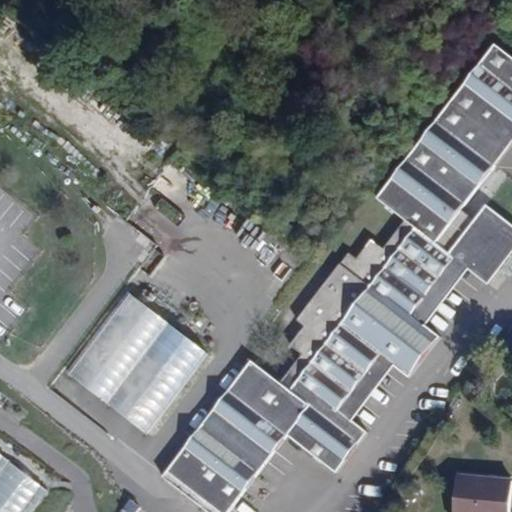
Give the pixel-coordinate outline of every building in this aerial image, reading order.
[(280,383),(251,362),(163,477),(203,508),(208,511),(229,511),(236,503),(288,436),(337,474),(368,433),(353,421),(340,410),(381,356),(394,367),(410,378),(441,338),(426,326),(413,316),(457,259),(469,270),(471,270),(480,258),(483,261),(489,264),(493,262),(511,249),(511,236),(497,213),(481,224),(462,210),(510,147),(503,141),(511,128),(511,57),(496,45),(377,199),(405,221),(383,250),(371,240),(356,260),(348,254),(297,321),(305,327),(290,346),(302,355),(280,383)] [(487,206),(481,224),(497,213),(487,206)] [(511,224),(497,213),(511,236),(511,224)] [(471,270),(489,285),(511,254),(511,249),(493,262),(489,264),(483,261),(480,258),(471,270)] [(413,316),(426,326),(469,270),(457,259),(413,316)] [(147,434),(208,354),(131,295),(70,375),(147,434)] [(381,356),(340,410),(353,421),(394,367),(381,356)] [(0,511),(32,511),(49,491),(0,454),(0,511)] [(511,481),(458,476),(454,511),(509,511),(511,491),(511,481)] [(260,511),(240,499),(232,511),(260,511)] [(136,511),(140,508),(130,500),(120,511),(136,511)]
